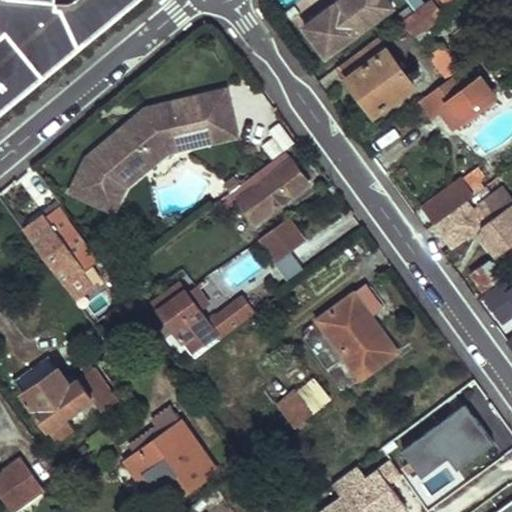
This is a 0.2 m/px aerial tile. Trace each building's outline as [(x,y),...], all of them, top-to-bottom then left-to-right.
[(0,115),(140,0),(0,0),(0,5),(12,6),(10,33),(0,41),(0,115)] [(385,0),(341,0),(339,2),(343,8),(337,13),(335,9),(305,31),(325,58),(392,9),(385,0)] [(343,8),(339,2),(333,7),(335,9),(337,13),(343,8)] [(402,23),(412,37),(442,16),(431,2),(402,23)] [(338,68),(372,117),(412,87),(377,38),(338,68)] [(446,41),(430,52),(450,78),(465,68),(446,41)] [(468,89),(459,76),(421,105),(431,120),(442,113),(449,108),(460,125),(493,100),(480,81),(468,89)] [(86,158),(70,191),(96,203),(107,180),(124,187),(166,150),(205,142),(201,126),(231,119),(224,90),(170,102),(172,110),(149,116),(140,124),(134,117),(86,158)] [(145,108),(134,117),(140,124),(149,116),(172,110),(170,102),(145,108)] [(449,108),(442,113),(454,129),(460,125),(449,108)] [(231,119),(201,126),(205,142),(234,135),(231,119)] [(277,124),(259,145),(275,157),(292,136),(277,124)] [(238,199),(253,220),(307,181),(285,150),(239,184),(220,198),(226,206),(238,199)] [(421,207),(434,224),(487,186),(474,168),(421,207)] [(204,196),(211,205),(220,198),(239,184),(232,176),(204,196)] [(107,180),(96,203),(112,211),(124,187),(107,180)] [(511,197),(503,187),(479,204),(482,207),(475,213),(485,226),(484,227),(482,239),(495,256),(511,244),(511,197)] [(20,237),(69,304),(90,287),(80,274),(95,263),(57,211),(42,221),(20,237)] [(287,219),(261,238),(277,261),(304,242),(287,219)] [(471,277),(482,292),(506,274),(495,259),(471,277)] [(138,260),(111,279),(122,292),(139,280),(135,275),(145,268),(138,260)] [(188,322),(198,335),(210,325),(203,315),(174,275),(147,295),(174,333),(188,322)] [(486,299),(500,318),(511,309),(511,275),(501,283),(504,286),(486,299)] [(238,291),(203,315),(210,325),(215,331),(250,307),(238,291)] [(350,298),(373,331),(379,327),(355,295),(350,298)] [(317,321),(360,380),(398,354),(379,327),(373,331),(350,298),(317,321)] [(15,390),(48,437),(65,424),(58,415),(84,398),(95,413),(111,401),(98,383),(87,367),(61,383),(50,365),(15,390)] [(110,375),(102,380),(115,398),(122,393),(110,375)] [(102,380),(98,383),(111,401),(115,398),(102,380)] [(294,394),(279,407),(296,427),(311,414),(294,394)] [(464,402),(398,446),(419,477),(448,457),(456,469),(493,444),(464,402)] [(130,448),(176,413),(169,404),(123,439),(130,448)] [(157,484),(166,494),(205,463),(192,445),(197,441),(176,413),(130,448),(157,484)] [(122,454),(150,490),(157,484),(130,448),(122,454)] [(330,483),(337,497),(317,508),(319,511),(404,511),(376,459),(330,483)] [(0,489),(0,498),(10,511),(34,511),(51,499),(26,469),(0,489)] [(511,511),(511,498),(492,511),(511,511)]
